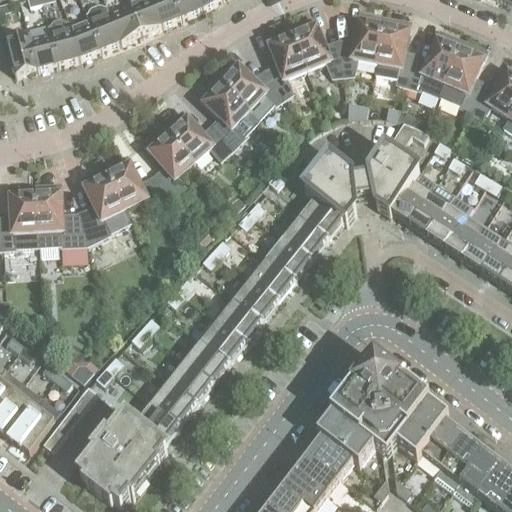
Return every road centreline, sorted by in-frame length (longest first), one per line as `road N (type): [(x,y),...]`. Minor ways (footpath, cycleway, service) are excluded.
road 1 (residential): [(0,158),(68,146),(301,0)]
road 2 (tertiary): [(218,511),(324,374),(361,334),(380,328)]
road 3 (residential): [(511,317),(416,252),(390,247),(373,258),(380,328)]
road 4 (tertiary): [(380,328),(511,420)]
road 5 (residential): [(367,0),(454,20),(511,49)]
